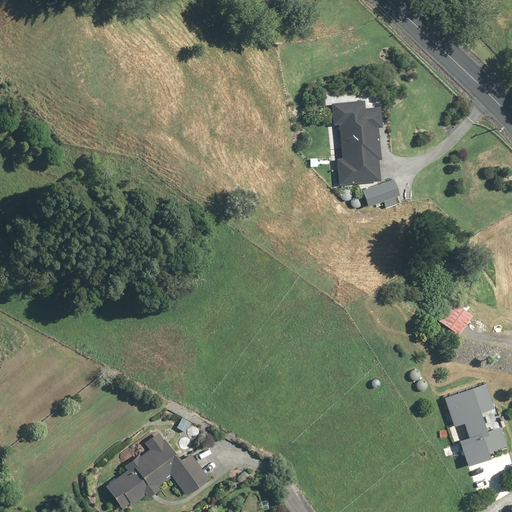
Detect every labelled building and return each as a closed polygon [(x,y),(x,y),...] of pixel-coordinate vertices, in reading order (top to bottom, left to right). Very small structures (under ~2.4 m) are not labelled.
[(361,101),(329,103),(330,126),(337,125),(339,159),(334,159),(335,184),(378,181),(375,127),(380,127),(379,106),(361,107),(361,101)] [(398,194),(391,177),(359,191),(366,208),(398,194)] [(459,305),(450,298),(434,321),(454,335),(470,314),(465,311),(469,306),(462,301),(459,305)] [(484,383),(442,397),(452,427),(449,428),(462,467),(487,459),(486,454),(506,447),(499,424),(484,429),(478,413),(492,408),(484,383)] [(178,458),(155,429),(132,446),(137,453),(121,465),(124,469),(102,485),(119,508),(128,502),(130,504),(169,475),(183,494),(207,476),(187,451),(178,458)]
